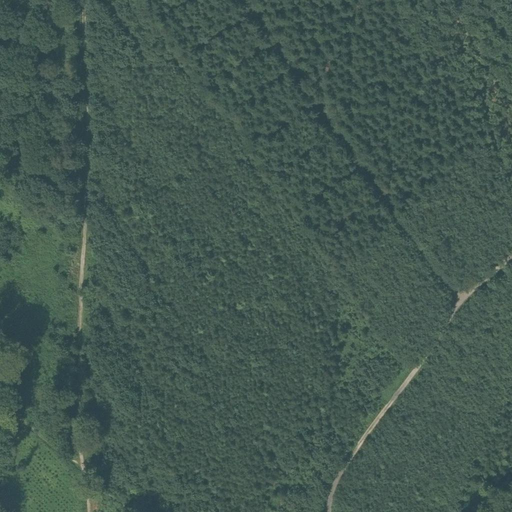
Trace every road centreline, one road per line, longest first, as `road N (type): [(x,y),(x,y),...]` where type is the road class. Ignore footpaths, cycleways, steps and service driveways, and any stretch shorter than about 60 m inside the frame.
road 1 (track): [(85,476),(78,408),(84,0)]
road 2 (track): [(237,0),(458,302)]
road 3 (track): [(511,253),(458,302),(349,455),(326,511)]
